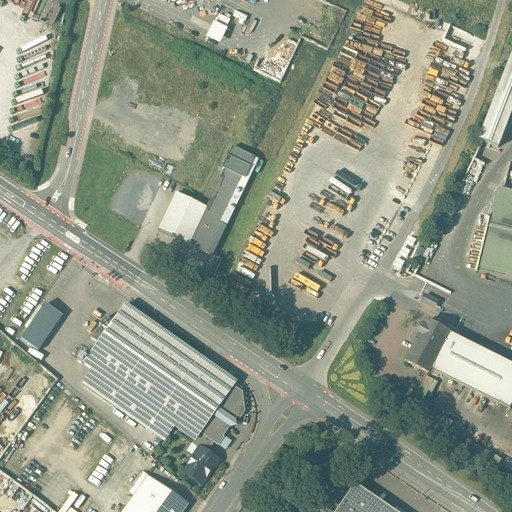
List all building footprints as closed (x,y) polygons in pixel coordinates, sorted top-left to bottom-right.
[(231,21),(219,16),(215,25),(227,30),(231,21)] [(511,52),(478,140),(497,148),(511,109),(511,52)] [(221,168),(224,169),(206,207),(189,244),(212,256),(257,159),(231,147),(221,168)] [(511,193),(498,190),(479,270),(511,278),(511,193)] [(189,244),(206,207),(175,192),(157,229),(189,244)] [(435,301),(424,296),(421,303),(432,308),(435,301)] [(235,380),(125,304),(112,322),(98,342),(83,364),(94,372),(174,427),(193,440),(232,384),(235,380)] [(40,350),(63,316),(46,305),(23,338),(40,350)] [(98,342),(112,322),(104,317),(90,337),(98,342)] [(447,333),(424,322),(404,362),(427,373),(429,370),(447,333)] [(511,402),(511,364),(447,333),(429,370),(509,409),(511,402)] [(174,427),(94,372),(84,386),(164,442),(174,427)] [(232,384),(193,440),(190,444),(197,448),(206,453),(212,441),(218,445),(230,425),(225,423),(229,417),(243,416),(243,391),(232,384)] [(430,403),(424,412),(453,431),(459,422),(430,403)] [(206,453),(197,448),(181,471),(200,484),(217,460),(206,453)] [(182,511),(188,504),(147,475),(120,511),(182,511)] [(393,511),(354,485),(336,511),(393,511)] [(79,511),(74,508),(82,496),(77,492),(62,511),(79,511)]
